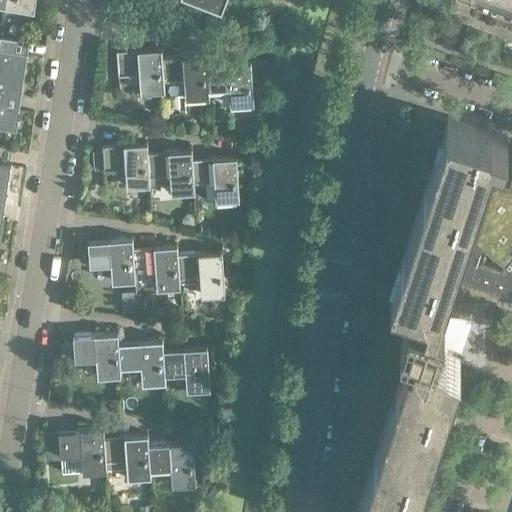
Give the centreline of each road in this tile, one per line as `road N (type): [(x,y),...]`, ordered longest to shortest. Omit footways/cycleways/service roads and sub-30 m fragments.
road 1 (residential): [(0,509),(79,0)]
road 2 (tertiary): [(296,511),(373,53)]
road 3 (residential): [(511,104),(373,53)]
